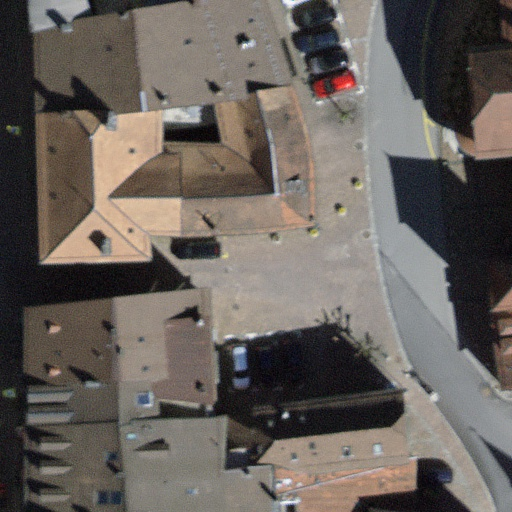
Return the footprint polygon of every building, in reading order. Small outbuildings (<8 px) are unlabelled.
[(16,0),(17,11),(70,5),(70,0),(16,0)] [(248,0),(193,0),(70,18),(70,5),(17,11),(20,65),(22,113),(243,102),(242,90),(282,88),(248,0)] [(511,0),(482,0),(484,42),(451,43),(453,111),(455,162),(510,161),(511,245),(511,262),(470,264),(471,304),(472,321),(489,320),(491,396),(511,395),(511,0)] [(242,90),(243,102),(22,113),(30,265),(127,259),(127,235),(304,230),(306,151),(282,88),(242,90)] [(193,298),(15,312),(16,390),(144,391),(196,390),(193,298)] [(259,511),(259,490),(260,472),(247,472),(210,472),(211,440),(211,423),(144,422),(144,391),(16,390),(29,511),(259,511)] [(390,391),(239,411),(247,472),(260,472),(259,490),(400,472),(390,391)]
